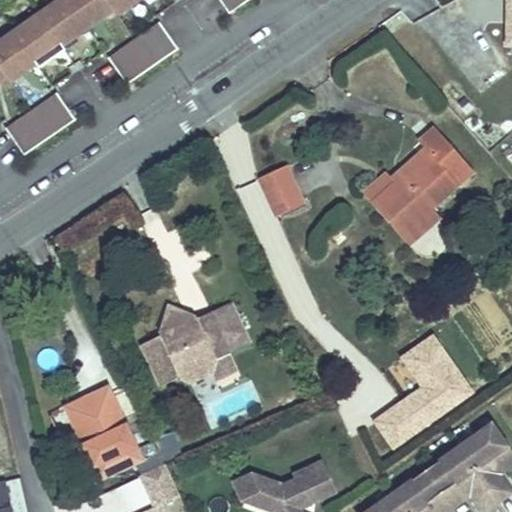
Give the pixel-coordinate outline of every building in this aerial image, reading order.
[(0,84),(26,68),(29,71),(53,54),(50,49),(76,31),(77,30),(106,11),(108,14),(129,0),(134,0),(135,1),(135,0),(59,0),(50,7),(47,4),(32,15),(34,18),(32,19),(20,26),(18,23),(4,33),(3,33),(0,35),(0,84)] [(204,0),(217,18),(241,2),(239,0),(204,0)] [(151,27),(98,64),(116,90),(169,52),(151,27)] [(47,100),(0,132),(0,144),(13,163),(65,125),(47,100)] [(372,202),(390,222),(403,212),(422,233),(440,217),(431,206),(472,169),(434,126),(417,140),(424,147),(390,176),(395,182),(372,202)] [(511,166),(511,147),(503,154),(511,166)] [(280,157),(254,170),(272,211),(300,199),(280,157)] [(403,212),(390,222),(409,244),(422,233),(403,212)] [(161,342),(143,350),(164,390),(181,382),(193,385),(211,377),(218,364),(232,357),(254,347),(232,305),(189,327),(184,319),(169,326),(161,342)] [(172,310),(169,326),(184,319),(172,310)] [(218,364),(211,377),(217,385),(240,373),(232,357),(218,364)] [(71,410),(104,479),(145,459),(115,399),(90,411),(86,403),(71,410)] [(511,461),(511,449),(494,424),(371,511),(442,511),(471,491),(475,496),(485,511),(486,511),(511,493),(511,486),(500,470),(511,461)] [(303,511),(301,509),(318,501),(339,491),(325,462),(296,476),(299,481),(287,486),(255,475),(247,479),(242,492),(247,500),(277,511),(303,511)] [(168,465),(142,477),(158,509),(151,511),(169,511),(166,505),(184,496),(169,465),(168,465)] [(247,479),(238,483),(242,492),(247,479)] [(12,511),(5,484),(0,484),(0,511),(12,511)] [(452,511),(475,496),(471,491),(442,511),(452,511)]
